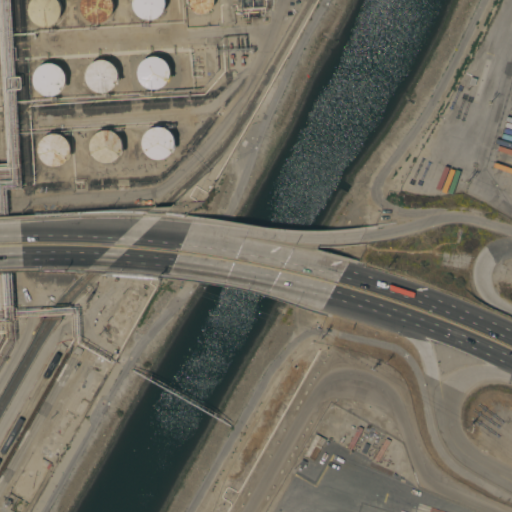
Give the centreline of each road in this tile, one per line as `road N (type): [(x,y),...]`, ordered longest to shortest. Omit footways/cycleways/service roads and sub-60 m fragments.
road 1 (residential): [(189,511),(478,0)]
road 2 (primary): [(328,294),(511,364)]
road 3 (primary): [(511,336),(340,272)]
road 4 (primary): [(359,238),(243,233),(183,240)]
road 5 (primary): [(183,240),(19,235)]
road 6 (primary): [(340,272),(183,240)]
road 7 (primary): [(171,264),(328,294)]
road 8 (primary): [(511,230),(457,215),(359,238)]
road 9 (primary): [(20,258),(171,264)]
